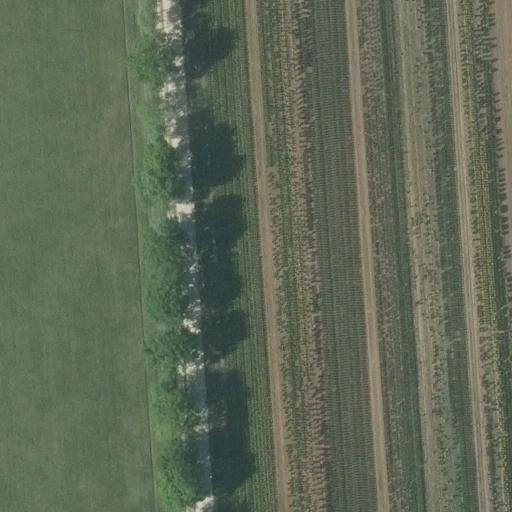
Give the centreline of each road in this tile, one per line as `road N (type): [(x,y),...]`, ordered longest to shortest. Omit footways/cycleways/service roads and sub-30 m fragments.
road 1 (unclassified): [(204,511),(170,0)]
road 2 (track): [(169,511),(136,0)]
